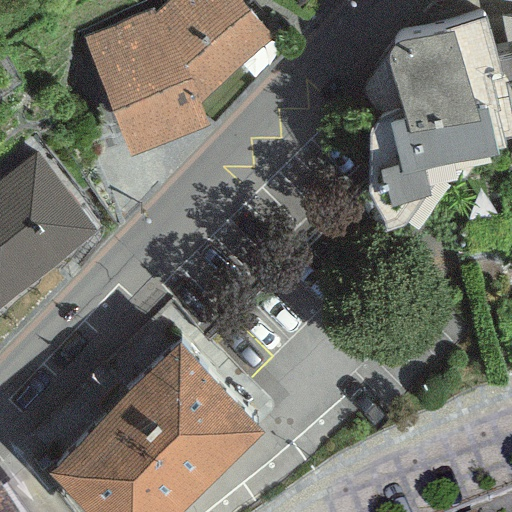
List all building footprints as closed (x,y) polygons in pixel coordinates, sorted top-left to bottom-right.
[(146,20),(95,46),(121,130),(130,144),(194,118),(190,95),(216,81),(260,34),(232,0),(197,0),(162,30),(146,20)] [(511,107),(501,48),(484,0),(482,0),(452,7),(401,19),(394,23),(390,30),(389,39),(406,95),(391,98),(400,138),(379,143),(380,157),(387,155),(391,174),(430,165),(425,141),(511,122),(511,107)] [(511,11),(502,10),(506,45),(511,44),(511,11)] [(36,164),(0,193),(0,295),(87,227),(36,164)] [(178,349),(53,464),(101,511),(157,511),(250,422),(178,349)]
